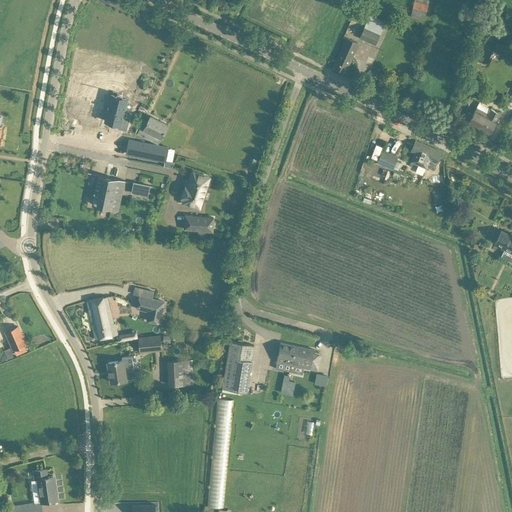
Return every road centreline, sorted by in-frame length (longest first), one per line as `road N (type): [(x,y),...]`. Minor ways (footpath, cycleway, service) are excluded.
road 1 (unclassified): [(97,511),(89,371),(29,247)]
road 2 (unclassified): [(233,335),(239,259),(299,71)]
road 3 (unclassified): [(29,247),(76,0)]
road 4 (tertiary): [(511,177),(299,71)]
road 5 (tertiary): [(299,71),(157,0)]
